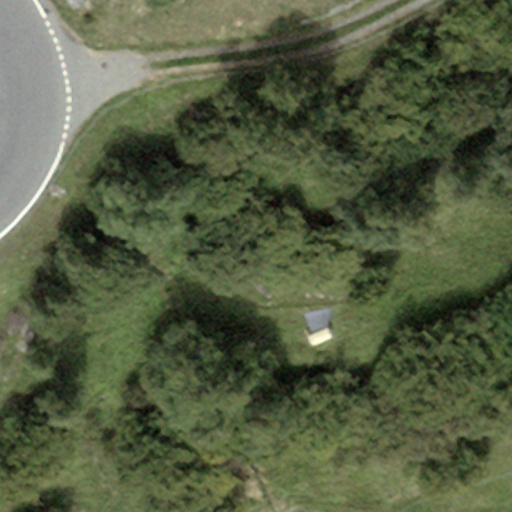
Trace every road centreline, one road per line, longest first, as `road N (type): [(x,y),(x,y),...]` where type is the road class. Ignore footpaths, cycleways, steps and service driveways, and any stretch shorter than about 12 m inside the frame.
road 1 (track): [(27,92),(289,46),(364,24),(410,0)]
road 2 (unclassified): [(0,192),(27,129),(21,63),(0,20)]
